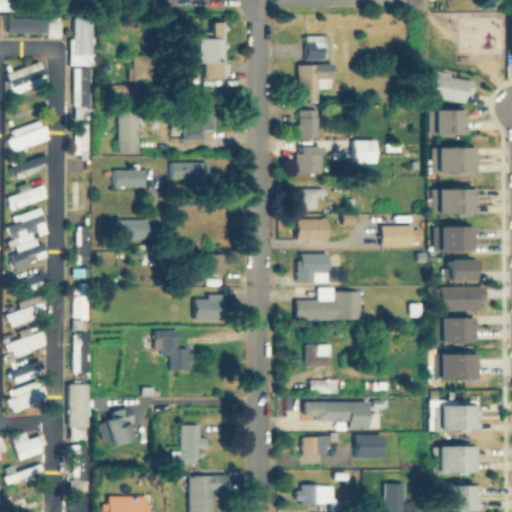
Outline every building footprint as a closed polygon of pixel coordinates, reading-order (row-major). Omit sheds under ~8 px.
[(44,20),(44,32),(11,32),(11,20),(44,20)] [(59,21),(59,35),(47,35),(47,21),(59,21)] [(224,21),(224,78),(201,78),(201,64),(194,64),(194,38),(208,38),(209,21),(224,21)] [(93,23),(92,64),(69,63),(69,39),(71,39),(71,23),(93,23)] [(321,34),(322,60),(304,60),(304,35),(321,34)] [(150,55),(150,80),(132,80),(132,54),(150,55)] [(47,81),(15,93),(8,73),(40,62),(47,81)] [(328,79),(328,87),(315,87),(315,99),(296,99),(295,64),(331,63),(331,79),(328,79)] [(87,69),(87,104),(73,104),(73,69),(87,69)] [(445,76),(445,72),(430,69),(425,96),(459,102),(461,90),(467,91),(468,79),(445,76)] [(105,94),(135,94),(135,84),(105,83),(105,94)] [(136,104),(136,151),(116,151),(116,105),(136,104)] [(86,107),(86,116),(72,115),(72,106),(86,107)] [(202,129),(202,138),(181,138),(181,127),(192,126),(192,106),(212,106),(212,129),(202,129)] [(423,133),(461,133),(461,108),(423,109),(423,133)] [(316,109),(315,136),(297,135),(298,109),(316,109)] [(48,137),(10,150),(4,133),(42,119),(48,137)] [(86,122),(86,159),(75,158),(75,122),(86,122)] [(371,141),(371,162),(351,161),(351,141),(371,141)] [(399,142),(399,152),(384,152),(384,142),(399,142)] [(426,146),(426,172),(472,170),(471,145),(426,146)] [(318,146),(319,172),(293,173),(293,153),(297,153),(297,146),(318,146)] [(45,168),(16,178),(12,166),(41,156),(45,168)] [(205,178),(170,179),(169,160),(204,159),(205,178)] [(142,169),(142,185),(114,185),(114,169),(142,169)] [(87,176),(86,211),(74,211),(75,176),(87,176)] [(46,197),(20,206),(10,202),(8,197),(41,185),(46,197)] [(472,188),(472,200),(427,200),(427,187),(448,188),(448,185),(459,185),(459,188),(472,188)] [(322,189),(322,196),(314,196),(314,207),(297,207),(297,201),(293,201),(293,193),(297,193),(297,189),(322,189)] [(472,212),(472,200),(427,200),(427,212),(448,212),(448,215),(458,215),(459,212),(472,212)] [(45,227),(10,242),(4,227),(38,212),(45,227)] [(324,218),(324,239),(297,239),(297,231),(294,231),(294,218),(324,218)] [(144,219),(144,241),(116,241),(116,219),(144,219)] [(428,225),(428,251),(469,250),(469,225),(428,225)] [(418,227),(418,246),(381,246),(381,227),(418,227)] [(87,228),(86,263),(75,263),(76,228),(87,228)] [(46,256),(13,271),(8,260),(41,245),(46,256)] [(222,254),(222,272),(204,272),(204,253),(222,254)] [(326,253),(326,281),(295,281),(295,260),(298,260),(298,253),(326,253)] [(468,258),(468,259),(472,259),(473,272),(468,272),(468,279),(443,279),(443,278),(438,278),(438,266),(443,266),(443,258),(468,258)] [(380,268),(380,277),(363,276),(363,268),(380,268)] [(44,285),(18,293),(15,282),(41,274),(44,285)] [(434,285),(479,285),(479,300),(473,300),(473,309),(434,309),(434,285)] [(86,286),(86,320),(73,320),(73,286),(86,286)] [(357,293),(357,318),(335,318),(294,318),(294,300),(336,300),(336,292),(357,293)] [(222,294),(223,318),(194,319),(193,299),(206,299),(206,294),(222,294)] [(32,320),(10,326),(6,312),(21,308),(19,302),(40,296),(45,312),(31,316),(32,320)] [(419,300),(419,314),(405,314),(405,300),(419,300)] [(470,341),(470,316),(429,316),(429,341),(470,341)] [(45,340),(6,357),(1,345),(40,329),(45,340)] [(176,329),(176,348),(187,347),(187,354),(189,354),(189,362),(187,362),(187,368),(168,368),(168,354),(159,354),(159,348),(152,348),(151,340),(160,340),(160,330),(176,329)] [(85,335),(85,371),(71,370),(71,334),(85,335)] [(327,344),(327,366),(303,366),(303,344),(327,344)] [(473,352),(473,365),(428,364),(428,352),(449,352),(450,350),(460,350),(460,352),(473,352)] [(43,370),(8,382),(5,372),(40,360),(43,370)] [(473,377),(473,365),(428,364),(428,377),(449,377),(449,379),(460,380),(460,377),(473,377)] [(323,391),(308,392),(308,380),(323,379),(323,391)] [(42,394),(8,408),(3,398),(38,383),(42,394)] [(151,383),(151,395),(139,395),(139,383),(151,383)] [(85,384),(85,425),(83,425),(83,477),(67,477),(67,425),(66,425),(66,384),(85,384)] [(370,409),(370,397),(381,397),(381,409),(370,409)] [(474,399),(424,399),(425,430),(474,429),(474,399)] [(337,402),(337,419),(308,418),(308,402),(337,402)] [(365,402),(365,429),(348,429),(348,422),(337,422),(337,402),(365,402)] [(134,437),(112,448),(107,438),(103,440),(95,424),(127,407),(136,424),(129,427),(134,437)] [(206,438),(206,448),(197,447),(196,464),(178,464),(179,424),(199,425),(198,437),(206,438)] [(44,443),(14,453),(10,441),(40,431),(44,443)] [(354,434),(378,434),(379,457),(354,457),(354,434)] [(320,454),(321,465),(307,465),(306,455),(300,455),(300,436),(324,435),(325,454),(320,454)] [(472,444),(428,445),(428,472),(472,472),(472,444)] [(41,473),(6,486),(3,477),(38,465),(41,473)] [(350,471),(350,479),(332,479),(332,471),(350,471)] [(211,492),(211,511),(187,511),(187,475),(219,475),(219,491),(211,492)] [(81,479),(81,490),(67,490),(67,478),(81,479)] [(401,483),(401,511),(382,511),(383,483),(401,483)] [(323,484),(323,489),(328,489),(328,498),(323,498),(323,504),(299,503),(300,498),(293,498),(293,493),(299,493),(299,484),(323,484)] [(475,484),(438,484),(438,509),(474,509),(475,484)] [(39,498),(8,508),(6,500),(37,490),(39,498)] [(86,492),(86,511),(71,511),(72,492),(86,492)] [(145,496),(144,511),(106,511),(106,495),(145,496)] [(348,501),(348,511),(329,511),(329,501),(348,501)]
